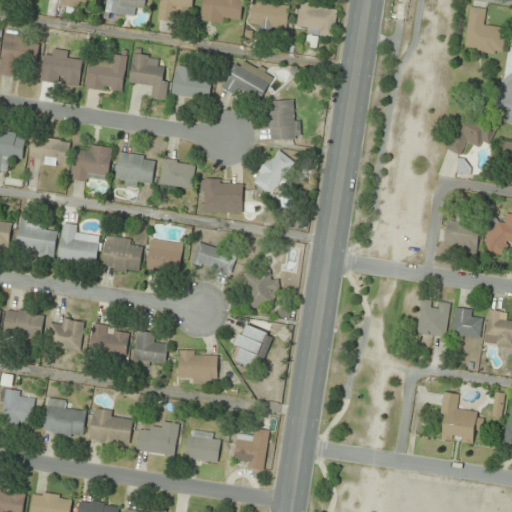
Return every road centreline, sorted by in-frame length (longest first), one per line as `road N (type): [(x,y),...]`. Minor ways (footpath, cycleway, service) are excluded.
road 1 (secondary): [(369,0),(286,511)]
road 2 (residential): [(288,503),(0,457)]
road 3 (residential): [(224,137),(0,102)]
road 4 (residential): [(297,444),(511,479)]
road 5 (residential): [(198,308),(0,277)]
road 6 (residential): [(328,259),(511,288)]
